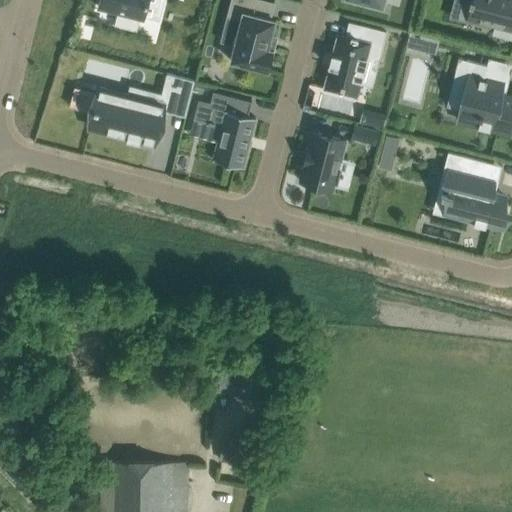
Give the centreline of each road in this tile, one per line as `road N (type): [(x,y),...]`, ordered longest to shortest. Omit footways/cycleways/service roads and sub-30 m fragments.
road 1 (residential): [(0,151),(257,218)]
road 2 (residential): [(257,218),(511,278)]
road 3 (residential): [(312,0),(257,218)]
